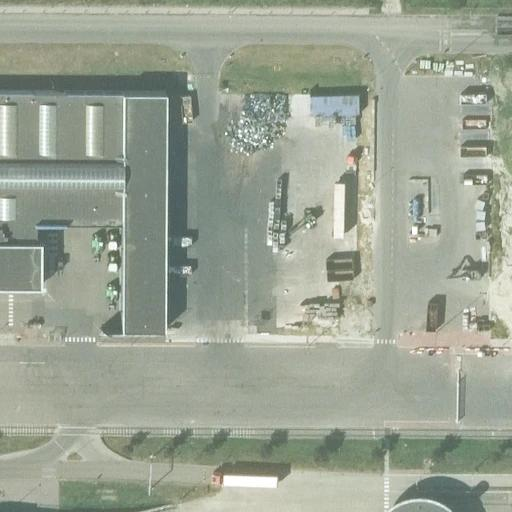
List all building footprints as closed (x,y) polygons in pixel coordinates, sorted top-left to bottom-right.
[(491,118),(492,75),(443,74),(442,117),(491,118)] [(0,159),(36,160),(36,91),(0,90),(0,159)] [(62,160),(62,91),(36,91),(36,160),(62,160)] [(122,161),(122,91),(62,91),(62,160),(122,161)] [(163,330),(164,91),(122,91),(122,161),(122,182),(122,223),(120,223),(120,330),(163,330)] [(336,110),(361,110),(360,92),(315,93),(315,117),(336,117),(336,110)] [(34,239),(34,222),(33,222),(33,182),(0,181),(0,285),(39,286),(40,240),(35,240),(35,239),(34,239)] [(122,223),(122,182),(33,182),(33,222),(34,222),(120,223),(122,223)]
